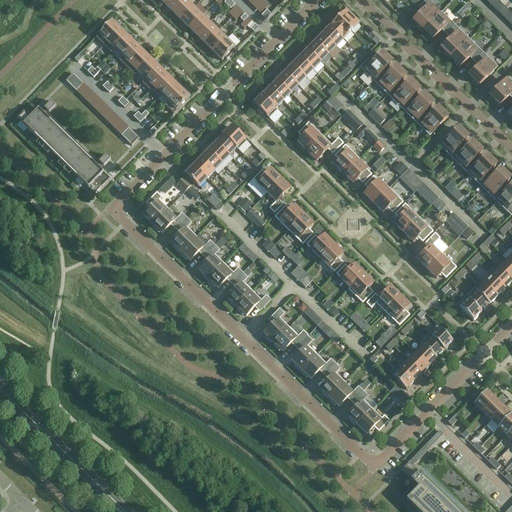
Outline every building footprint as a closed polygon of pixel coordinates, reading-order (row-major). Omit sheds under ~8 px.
[(185,0),(169,0),(165,5),(173,13),(185,0)] [(193,8),(185,0),(173,13),(181,21),(193,8)] [(428,0),(426,0),(418,8),(423,13),(414,22),(417,25),(416,26),(422,32),(441,12),(440,14),(431,5),(432,4),(428,0)] [(497,0),(492,0),(489,4),(493,8),(499,2),(497,0)] [(406,15),(410,10),(401,1),(396,7),(399,10),(400,9),(406,15)] [(499,2),(493,8),(498,12),(504,6),(499,2)] [(467,4),(461,10),(466,15),(472,9),(467,4)] [(201,16),(193,8),(181,21),(189,29),(201,16)] [(266,20),(271,14),(267,10),(262,16),(266,20)] [(337,20),(350,33),(359,24),(346,12),(337,20)] [(441,12),(422,32),(423,32),(424,31),(426,33),(425,35),(432,41),(442,31),(446,35),(455,26),(442,13),(441,12)] [(210,24),(201,16),(189,29),(197,37),(210,24)] [(244,22),(240,26),(250,36),(254,32),(258,29),(258,28),(255,25),(248,18),(244,22)] [(337,20),(330,28),(343,41),(350,33),(337,20)] [(197,37),(205,45),(218,32),(217,32),(219,30),(220,31),(221,29),(213,21),(210,24),(197,37)] [(488,21),(484,25),(488,30),(492,26),(488,21)] [(104,46),(120,30),(112,22),(96,38),(104,46)] [(455,26),(446,35),(451,40),(442,49),(445,52),(444,53),(450,59),(469,40),(455,26)] [(322,36),(335,48),(343,41),(330,28),(322,36)] [(127,37),(120,30),(104,46),(112,54),(115,50),(127,37)] [(219,30),(217,32),(218,32),(205,45),(213,53),(226,40),(228,39),(220,31),(219,30)] [(335,48),(322,36),(315,43),(327,56),(335,48)] [(123,58),(135,45),(132,42),(127,37),(115,50),(112,54),(119,61),(122,57),(123,58)] [(234,48),(226,40),(213,53),(222,61),(225,58),(226,60),(233,53),(231,51),(234,48)] [(474,63),(483,54),(469,40),(450,59),(451,60),(452,58),(454,61),(453,62),(459,68),(469,58),(474,63)] [(327,56),(315,43),(307,51),(320,64),(327,56)] [(143,52),(135,45),(123,58),(122,57),(119,61),(127,69),(143,52)] [(83,51),(75,60),(78,63),(86,55),(83,51)] [(320,64),(307,51),(299,59),(312,72),(320,64)] [(501,51),(495,53),(498,60),(504,58),(501,51)] [(150,60),(143,52),(127,69),(135,76),(138,73),(150,60)] [(483,54),(474,63),(479,67),(470,76),(473,79),(472,81),(478,87),(497,67),(483,54)] [(373,64),(368,59),(359,68),(373,82),(376,79),(383,73),(393,63),(386,56),(385,58),(382,55),(373,64)] [(299,59),(292,67),(305,79),(312,72),(299,59)] [(138,73),(145,80),(146,80),(158,68),(150,60),(138,73)] [(284,74),(297,87),(305,79),(292,67),(284,74)] [(166,75),(158,68),(146,80),(145,80),(142,83),(150,92),(152,90),(152,89),(166,75)] [(376,79),(373,82),(387,96),(390,93),(396,87),(397,87),(407,76),(400,70),(399,71),(396,68),(387,77),(383,73),(376,79)] [(65,82),(66,82),(76,91),(83,84),(73,75),(74,75),(73,74),(65,82)] [(284,74),(277,82),(290,95),(297,87),(284,74)] [(160,97),(161,96),(161,95),(174,83),(166,75),(152,89),(152,90),(160,97)] [(509,97),(511,99),(511,81),(508,78),(489,98),(496,104),(497,103),(500,106),(509,97)] [(269,90),(282,102),(290,95),(277,82),(269,90)] [(390,93),(387,96),(401,109),(404,106),(404,107),(410,100),(411,100),(421,90),(414,84),(413,85),(410,82),(401,91),(397,87),(396,87),(390,93)] [(181,90),(174,83),(161,95),(161,96),(168,103),(169,103),(181,90)] [(169,103),(168,103),(165,106),(173,114),(189,98),(181,90),(169,103)] [(269,90),(262,97),(274,110),(275,109),(282,102),(269,90)] [(404,106),(401,109),(415,123),(418,120),(424,114),(435,104),(428,97),(427,99),(424,96),(415,105),(411,100),(410,100),(404,107),(404,106)] [(275,109),(274,110),(262,97),(254,105),(258,108),(256,110),(262,116),(264,114),(269,119),(277,111),(275,109)] [(323,108),(329,114),(339,103),(333,98),(323,108)] [(44,109),(49,113),(49,114),(56,106),(51,102),(44,109)] [(34,136),(50,120),(38,109),(30,118),(24,111),(17,119),(34,136)] [(418,120),(415,123),(429,137),(448,117),(442,111),(441,112),(438,109),(429,118),(424,114),(418,120)] [(363,125),(348,110),(341,117),(356,132),(363,125)] [(141,116),(137,121),(140,124),(148,115),(145,112),(141,116)] [(380,115),(374,121),(380,126),(385,120),(380,115)] [(50,120),(34,136),(45,146),(60,131),(50,120)] [(390,122),(385,127),(389,131),(394,126),(390,122)] [(298,144),(307,153),(323,137),(308,123),(298,134),(303,139),(298,144)] [(364,126),(355,135),(360,139),(362,136),(363,137),(369,131),(364,126)] [(237,149),(236,149),(238,151),(246,142),(241,137),(243,135),(237,130),(235,131),(232,128),(224,136),(237,149)] [(457,159),(463,152),(459,148),(468,139),(465,136),(466,135),(459,128),(440,148),(455,162),(458,159),(457,159)] [(131,145),(131,146),(132,146),(139,139),(138,138),(128,129),(122,136),(131,145)] [(45,146),(56,157),(71,141),(60,131),(45,146)] [(224,136),(216,144),(229,156),(236,149),(237,149),(224,136)] [(328,150),(333,155),(343,144),(338,139),(331,146),(323,137),(307,153),(317,162),(328,150)] [(56,157),(67,167),(82,152),(71,141),(56,157)] [(373,148),(379,154),(385,148),(378,142),(373,148)] [(458,159),(455,162),(469,175),(471,173),(471,172),(477,166),(473,161),(482,153),(479,150),(480,148),(473,142),(463,152),(457,159),(458,159)] [(209,151),(222,164),(229,156),(216,144),(209,151)] [(344,175),(358,162),(359,160),(345,146),(334,157),(339,162),(335,166),(344,175)] [(209,151),(201,159),(214,172),(222,164),(209,151)] [(67,167),(77,178),(92,162),(82,152),(67,167)] [(99,163),(104,167),(111,160),(106,156),(99,163)] [(477,166),(471,172),(471,173),(469,175),(483,189),(485,186),(491,180),(491,179),(487,175),(496,166),(493,163),(494,162),(487,156),(477,166)] [(201,159),(194,167),(207,179),(214,172),(201,159)] [(110,180),(103,173),(92,162),(77,178),(95,195),(110,180)] [(358,162),(344,175),(353,184),(358,180),(362,184),(372,175),(358,162)] [(403,173),(407,169),(401,163),(397,167),(403,173)] [(207,179),(194,167),(186,175),(199,188),(207,179)] [(485,186),(483,189),(497,203),(499,200),(505,193),(501,189),(510,180),(507,177),(508,176),(501,169),(491,179),(491,180),(485,186)] [(267,194),(281,180),(271,171),(267,175),(262,171),(253,180),(267,194)] [(415,176),(406,185),(414,193),(416,192),(423,184),(415,176)] [(387,191),(387,190),(373,177),(364,186),(369,191),(365,196),(374,204),(387,191)] [(183,179),(177,185),(181,188),(181,189),(184,192),(185,193),(191,186),(190,186),(187,183),(187,182),(183,179)] [(290,189),(281,180),(267,194),(276,202),(269,209),(274,214),(283,205),(279,200),(290,189)] [(160,194),(167,202),(179,191),(172,183),(160,194)] [(429,190),(423,184),(416,192),(422,198),(429,190)] [(499,200),(497,203),(511,217),(511,215),(511,186),(505,193),(499,200)] [(387,190),(387,191),(374,204),(383,214),(388,209),(392,214),(403,203),(389,189),(387,190)] [(166,211),(167,212),(168,210),(159,201),(162,198),(157,193),(146,204),(151,209),(144,216),(153,225),(166,211)] [(237,207),(246,216),(252,210),(249,208),(252,205),(245,198),(237,207)] [(197,203),(194,207),(200,212),(203,207),(197,203)] [(394,225),(404,234),(419,218),(405,205),(394,216),(399,220),(394,225)] [(275,218),(289,232),(304,216),(295,207),(290,212),(285,207),(275,218)] [(252,210),(246,216),(252,222),(257,216),(252,210)] [(175,220),(167,212),(166,211),(153,225),(154,227),(153,228),(159,233),(160,232),(162,234),(173,223),(177,228),(187,219),(182,214),(175,220)] [(289,232),(303,245),(313,234),(309,230),(313,225),(304,216),(289,232)] [(347,218),(347,228),(358,228),(357,218),(347,218)] [(433,232),(419,218),(404,234),(413,243),(418,238),(422,243),(433,232)] [(187,219),(177,228),(182,233),(171,244),(175,247),(173,248),(180,254),(194,239),(195,239),(196,238),(187,228),(192,223),(191,223),(187,219)] [(455,227),(462,234),(467,228),(460,221),(455,227)] [(488,233),(491,236),(496,231),(493,228),(488,233)] [(467,241),(473,234),(468,230),(462,236),(467,241)] [(433,246),(440,239),(435,234),(424,245),(429,250),(418,261),(427,270),(442,254),(433,246)] [(306,245),(320,259),(334,245),(324,236),(320,241),(315,236),(306,245)] [(491,236),(487,240),(491,244),(495,240),(491,236)] [(201,251),(205,256),(215,246),(210,241),(203,248),(195,239),(194,239),(180,254),(186,260),(187,259),(190,262),(201,251)] [(267,239),(261,246),(268,253),(275,246),(267,239)] [(486,249),(491,244),(487,240),(482,245),(486,249)] [(243,245),(238,250),(252,264),(257,259),(243,245)] [(334,245),(320,259),(334,273),(343,264),(338,259),(343,255),(334,245)] [(205,256),(210,260),(200,271),(203,274),(201,275),(208,281),(224,265),(215,256),(220,251),(215,246),(205,256)] [(279,253),(273,248),(268,253),(274,259),(279,253)] [(456,268),(442,254),(427,270),(436,279),(441,275),(445,279),(456,268)] [(477,262),(473,259),(465,266),(471,272),(474,268),(472,266),(477,262)] [(511,266),(507,261),(499,269),(511,281),(511,266)] [(233,274),(224,265),(208,281),(214,287),(215,286),(218,289),(229,278),(233,283),(243,274),(238,269),(233,274)] [(350,288),(350,289),(364,275),(354,266),(350,270),(345,266),(336,275),(350,288)] [(291,275),(298,281),(305,274),(299,267),(291,275)] [(233,283),(238,288),(227,299),(230,301),(229,302),(234,307),(235,306),(237,308),(252,292),(243,283),(248,278),(247,278),(251,274),(247,269),(243,274),(233,283)] [(505,290),(505,289),(511,282),(511,281),(499,269),(491,276),(505,290)] [(373,284),(364,275),(350,289),(350,288),(348,290),(362,304),(373,293),(368,288),(373,284)] [(497,297),(505,290),(491,276),(484,284),(497,297)] [(497,297),(484,284),(476,292),(490,305),(497,297)] [(445,295),(450,289),(447,286),(441,292),(445,295)] [(387,311),(400,298),(391,288),(380,300),(375,295),(366,305),(371,310),(376,305),(385,313),(387,312),(387,311)] [(465,298),(481,314),(490,305),(476,292),(473,289),(465,298)] [(454,293),(451,290),(446,296),(449,299),(454,293)] [(252,292),(237,308),(238,309),(237,310),(242,315),(244,314),(246,317),(257,306),(262,310),(271,301),(266,296),(261,301),(252,292)] [(387,311),(387,312),(401,325),(410,316),(405,311),(409,307),(400,298),(387,311)] [(457,306),(471,320),(473,322),(481,314),(465,298),(457,306)] [(328,301),(323,306),(328,310),(332,306),(328,301)] [(333,307),(329,312),(334,317),(339,313),(333,307)] [(272,342),(273,344),(289,328),(280,319),(284,314),(279,309),(270,319),(275,324),(264,335),(267,337),(265,338),(271,343),(272,342)] [(420,320),(426,315),(422,311),(417,317),(420,320)] [(365,323),(360,329),(364,333),(370,328),(365,323)] [(429,335),(445,351),(453,343),(436,327),(429,335)] [(289,328),(273,344),(275,345),(274,346),(279,351),(280,350),(283,353),(293,342),(298,346),(307,337),(303,332),(298,337),(289,328)] [(386,333),(375,344),(380,349),(391,338),(386,333)] [(423,346),(436,359),(445,351),(429,335),(420,344),(423,347),(423,346)] [(312,342),(307,337),(298,346),(303,351),(292,362),(295,365),(294,366),(300,372),(317,356),(308,347),(312,342)] [(360,344),(370,352),(375,345),(366,338),(360,344)] [(416,354),(429,367),(436,359),(423,346),(423,347),(416,354)] [(429,367),(416,354),(408,362),(421,375),(429,367)] [(321,369),(326,374),(335,364),(330,360),(326,364),(317,356),(300,372),(307,378),(308,377),(311,380),(321,369)] [(421,375),(408,362),(400,369),(414,382),(421,375)] [(331,378),(329,381),(320,389),(323,392),(322,393),(328,400),(343,385),(345,383),(336,374),(340,369),(335,364),(326,374),(331,378)] [(414,382),(400,369),(392,377),(406,390),(414,382)] [(343,385),(328,400),(335,406),(336,405),(339,408),(349,397),(354,401),(363,392),(358,387),(352,394),(343,385)] [(396,387),(392,392),(396,396),(401,391),(396,387)] [(356,425),(357,426),(373,410),(364,402),(368,397),(363,392),(354,401),(359,406),(348,417),(350,419),(349,420),(355,426),(356,425)] [(474,405),(483,414),(496,400),(487,392),(474,405)] [(483,414),(491,421),(504,408),(496,400),(483,414)] [(491,421),(499,429),(511,416),(504,408),(491,421)] [(373,410),(357,426),(367,435),(374,428),(378,433),(389,421),(384,416),(382,419),(373,410)] [(456,415),(448,423),(452,427),(459,419),(456,415)] [(499,429),(506,436),(511,430),(511,416),(499,429)] [(409,463),(401,471),(419,489),(427,480),(409,463)] [(419,489),(407,501),(417,511),(419,511),(439,492),(427,480),(419,489)] [(443,511),(451,504),(439,492),(419,511),(443,511)]
